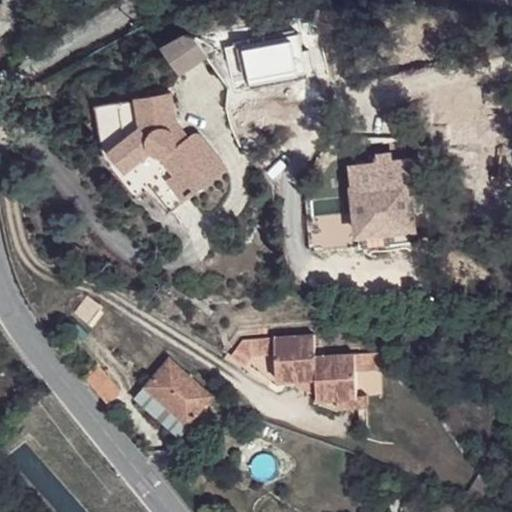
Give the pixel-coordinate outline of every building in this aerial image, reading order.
[(318,1),(301,0),(300,10),(318,12),(318,1)] [(188,73),(211,54),(198,34),(189,31),(167,47),(188,73)] [(281,110),(288,93),(254,87),(252,105),(281,110)] [(173,212),(229,169),(199,132),(190,137),(178,120),(174,95),(98,107),(106,158),(138,198),(153,186),(173,212)] [(443,130),(468,126),(466,104),(439,108),(443,130)] [(379,152),(380,160),(356,164),(358,181),(354,181),(361,243),(416,238),(413,207),(425,206),(419,155),(408,157),(394,160),(393,151),(379,152)] [(85,322),(97,309),(87,301),(76,313),(85,322)] [(281,383),(319,382),(318,360),(318,339),(279,341),(281,383)] [(318,360),(319,382),(320,402),(358,400),(356,358),(318,360)] [(142,388),(168,411),(183,425),(208,397),(166,361),(164,362),(142,388)] [(80,376),(103,404),(115,395),(93,366),(80,376)] [(469,498),(479,502),(486,488),(480,479),(469,498)]
